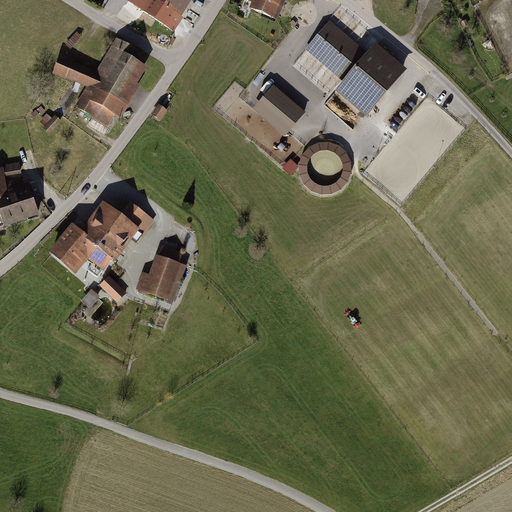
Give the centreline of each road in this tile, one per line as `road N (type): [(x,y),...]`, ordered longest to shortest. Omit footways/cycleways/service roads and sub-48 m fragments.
road 1 (track): [(0,393),(266,482),(315,511)]
road 2 (residential): [(0,268),(99,170),(175,63)]
road 3 (residential): [(333,0),(443,77)]
road 4 (residential): [(72,0),(175,63)]
